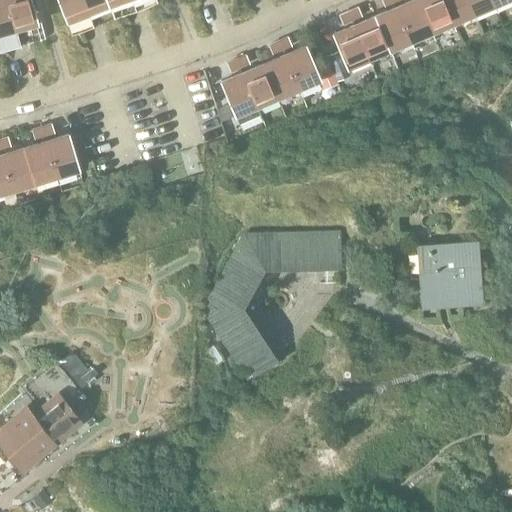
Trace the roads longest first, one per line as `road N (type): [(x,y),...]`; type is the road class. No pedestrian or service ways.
road 1 (residential): [(192,53),(318,0)]
road 2 (residential): [(70,93),(192,53)]
